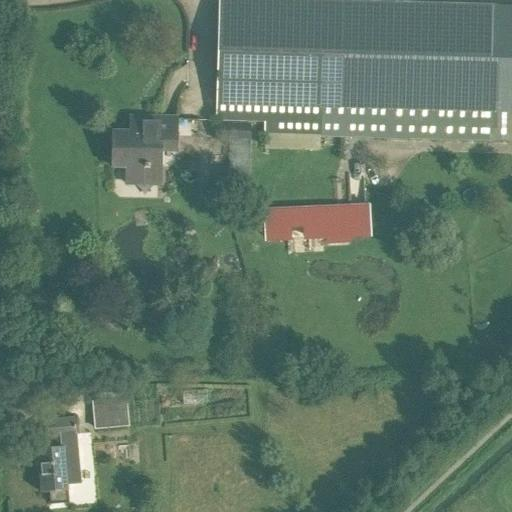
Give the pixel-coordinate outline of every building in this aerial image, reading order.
[(511,142),(511,8),(220,0),(217,121),(265,123),(265,135),(511,142)] [(174,150),(175,120),(144,119),(144,135),(115,134),(114,166),(127,167),(127,183),(157,184),(158,150),(174,150)] [(230,139),(229,159),(248,160),(249,140),(230,139)] [(249,201),(249,182),(232,182),(232,201),(249,201)] [(367,208),(266,213),(267,239),(288,238),(287,218),(306,217),(307,238),(368,236),(367,208)] [(127,424),(126,411),(94,414),(95,427),(127,424)] [(49,450),(38,450),(39,459),(40,467),(42,493),(49,492),(50,504),(68,503),(66,484),(80,483),(75,435),(74,419),(43,422),(45,436),(45,437),(47,436),(49,450)]
